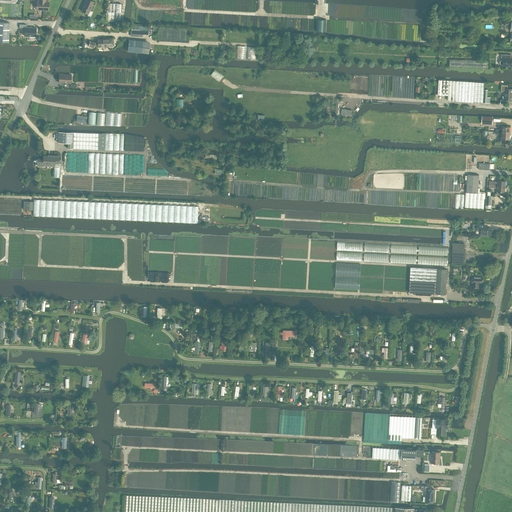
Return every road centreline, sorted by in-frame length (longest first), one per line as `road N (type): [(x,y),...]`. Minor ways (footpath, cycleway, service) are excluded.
road 1 (track): [(410,476),(124,470),(125,446),(411,461)]
road 2 (track): [(458,367),(181,358),(160,329),(115,313),(101,319),(96,351),(0,347)]
road 3 (track): [(448,299),(125,282),(125,236)]
road 4 (track): [(462,348),(458,384),(448,391),(212,378),(181,374),(181,358)]
road 5 (track): [(152,252),(449,267)]
road 6 (track): [(359,459),(360,439),(115,426),(117,409)]
road 7 (unclassified): [(456,511),(511,245)]
road 8 (track): [(475,511),(510,341),(493,326)]
road 9 (track): [(451,229),(260,218)]
road 10 (unclassified): [(0,152),(68,0)]
road 11 (track): [(0,231),(131,237)]
